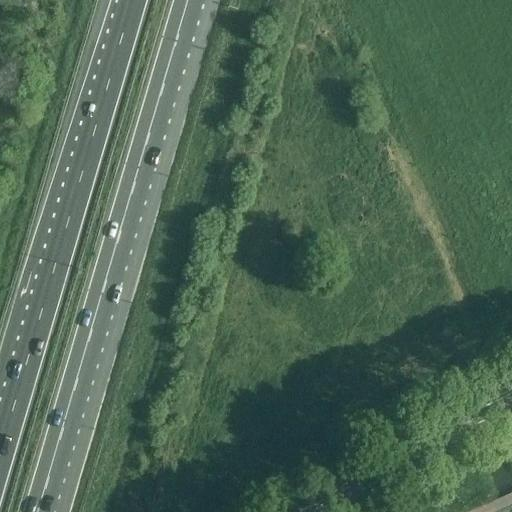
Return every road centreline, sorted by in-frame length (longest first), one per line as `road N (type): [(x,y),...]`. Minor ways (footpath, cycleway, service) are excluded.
road 1 (motorway): [(37,511),(187,0)]
road 2 (motorway): [(131,0),(0,452)]
road 3 (tertiary): [(314,511),(511,392)]
